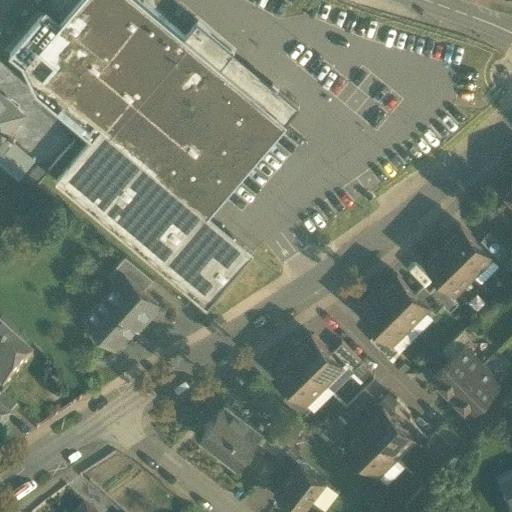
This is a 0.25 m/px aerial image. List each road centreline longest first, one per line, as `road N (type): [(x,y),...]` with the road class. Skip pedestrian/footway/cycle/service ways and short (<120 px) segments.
road 1 (residential): [(308,291),(400,228),(511,122)]
road 2 (residential): [(118,421),(308,291)]
road 3 (residential): [(118,421),(230,511)]
road 4 (residential): [(0,498),(118,421)]
